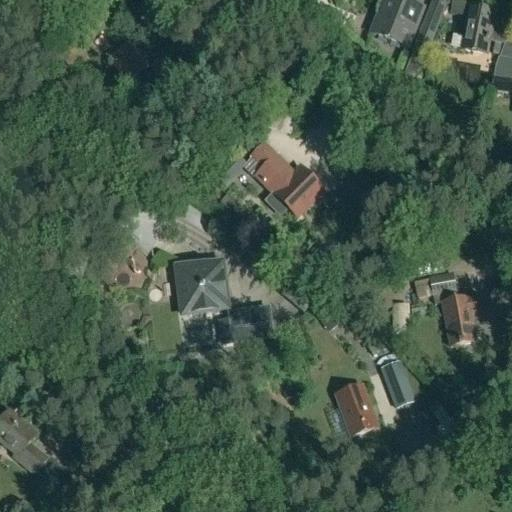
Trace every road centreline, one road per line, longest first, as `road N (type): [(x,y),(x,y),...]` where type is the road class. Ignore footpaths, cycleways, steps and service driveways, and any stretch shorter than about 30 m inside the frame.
road 1 (track): [(0,299),(148,161),(350,40)]
road 2 (track): [(250,511),(0,308)]
road 3 (track): [(511,177),(301,0)]
